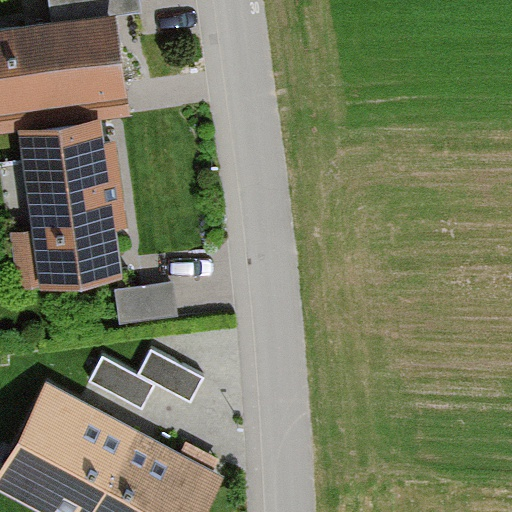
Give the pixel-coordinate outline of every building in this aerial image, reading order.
[(44,0),(47,22),(0,27),(0,135),(15,133),(28,233),(14,235),(20,284),(120,271),(114,227),(124,226),(113,143),(98,145),(95,126),(122,122),(109,19),(140,15),(138,0),(44,0)] [(125,307),(178,302),(175,276),(123,280),(125,307)] [(202,379),(151,351),(137,376),(189,403),(202,379)] [(154,386),(102,359),(89,383),(140,411),(154,386)] [(206,511),(224,478),(44,386),(0,472),(0,494),(34,511),(206,511)]
